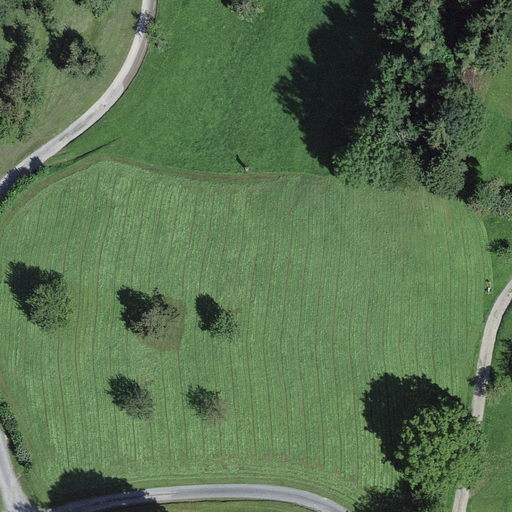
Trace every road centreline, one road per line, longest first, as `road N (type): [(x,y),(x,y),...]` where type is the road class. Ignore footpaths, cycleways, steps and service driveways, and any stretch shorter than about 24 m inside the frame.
road 1 (track): [(338,511),(254,489),(125,499),(81,511)]
road 2 (track): [(147,0),(140,47),(94,119),(33,156),(0,194)]
road 3 (track): [(511,294),(492,318),(458,511)]
